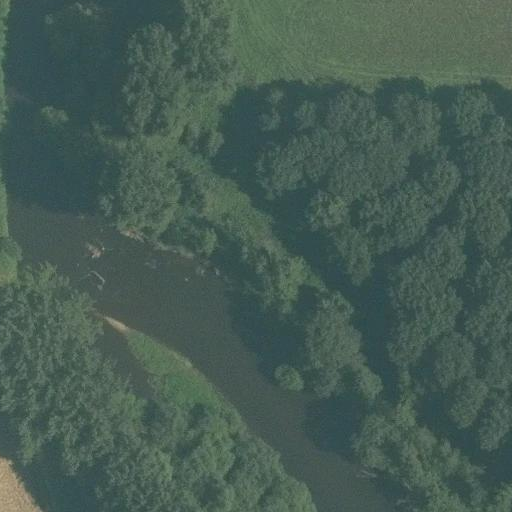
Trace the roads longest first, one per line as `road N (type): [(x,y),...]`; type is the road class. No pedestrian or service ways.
road 1 (track): [(51,511),(0,322)]
road 2 (track): [(14,385),(80,442),(139,511)]
